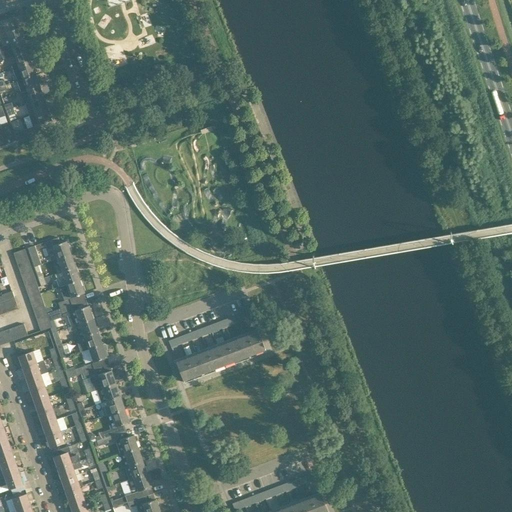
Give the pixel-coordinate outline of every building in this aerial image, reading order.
[(11,18),(0,21),(0,22),(3,33),(1,33),(5,46),(24,39),(20,28),(15,29),(11,18)] [(28,51),(24,39),(5,46),(10,58),(11,57),(28,51)] [(32,62),(28,51),(11,57),(15,56),(17,62),(13,63),(11,64),(13,69),(32,62)] [(36,74),(32,62),(13,69),(17,80),(36,74)] [(40,85),(36,74),(17,80),(21,92),(40,85)] [(44,97),(40,85),(21,92),(25,103),(44,97)] [(48,108),(44,97),(25,103),(29,115),(48,108)] [(33,126),(14,133),(17,141),(45,131),(42,123),(52,120),(48,108),(29,115),(33,126)] [(11,134),(10,129),(7,122),(0,124),(4,136),(11,134)] [(53,245),(47,248),(51,261),(58,259),(71,254),(67,241),(60,243),(58,237),(51,240),(53,245)] [(42,264),(39,255),(35,245),(28,248),(35,266),(40,265),(42,264)] [(27,254),(25,249),(14,253),(16,258),(27,254)] [(29,260),(27,254),(16,258),(18,264),(29,260)] [(75,267),(71,254),(58,259),(62,271),(75,267)] [(31,265),(29,261),(29,260),(18,264),(20,269),(31,265)] [(33,271),(31,265),(20,269),(22,275),(33,271)] [(39,279),(44,278),(40,265),(35,266),(39,279)] [(80,280),(75,267),(62,271),(55,274),(60,287),(61,286),(80,280)] [(35,276),(33,271),(22,275),(24,280),(35,276)] [(37,282),(35,276),(24,280),(26,286),(37,282)] [(58,303),(60,308),(71,304),(69,298),(72,297),(71,297),(84,292),(80,280),(61,286),(66,300),(58,303)] [(39,287),(37,282),(26,286),(28,291),(39,287)] [(41,293),(39,287),(28,291),(30,297),(41,293)] [(8,298),(14,296),(12,291),(2,294),(2,296),(0,296),(0,301),(3,300),(8,298)] [(43,298),(41,293),(30,297),(32,302),(43,298)] [(18,308),(14,296),(8,298),(13,310),(18,308)] [(13,310),(8,298),(3,300),(7,312),(13,310)] [(45,304),(43,298),(32,302),(33,308),(45,304)] [(47,309),(46,307),(45,304),(33,308),(35,313),(47,309)] [(71,304),(61,308),(63,314),(70,311),(73,310),(71,304)] [(73,310),(70,311),(75,325),(80,323),(94,318),(89,306),(76,310),(73,310)] [(60,308),(48,313),(49,315),(51,320),(51,321),(64,316),(63,314),(61,308),(60,308)] [(49,315),(48,313),(47,309),(35,313),(37,319),(49,315)] [(51,320),(49,315),(37,319),(39,324),(51,320)] [(94,318),(80,323),(85,336),(98,331),(94,318)] [(51,321),(51,320),(39,324),(41,330),(52,326),(51,321)] [(18,325),(23,337),(28,335),(24,323),(18,325)] [(13,327),(17,339),(23,337),(18,325),(13,327)] [(7,329),(11,341),(17,339),(13,327),(7,329)] [(11,341),(7,329),(1,331),(6,343),(11,341)] [(103,344),(98,331),(85,336),(80,338),(80,340),(78,341),(81,351),(89,349),(103,344)] [(255,353),(265,349),(258,331),(248,335),(255,353)] [(245,357),(255,353),(248,335),(238,339),(245,357)] [(235,361),(245,357),(238,339),(228,342),(235,361)] [(225,365),(235,361),(228,342),(218,346),(225,365)] [(107,357),(105,351),(106,350),(107,349),(106,344),(104,344),(103,344),(89,349),(94,362),(107,357)] [(214,369),(225,365),(218,346),(207,350),(214,369)] [(197,354),(204,372),(214,369),(207,350),(197,354)] [(37,363),(33,351),(19,356),(23,368),(37,363)] [(187,358),(194,376),(204,372),(197,354),(187,358)] [(52,357),(55,365),(60,363),(57,355),(52,357)] [(187,358),(177,361),(184,380),(194,376),(187,358)] [(41,374),(37,363),(23,368),(27,379),(41,374)] [(92,363),(75,369),(77,375),(83,373),(94,369),(92,363)] [(94,369),(83,373),(85,378),(89,377),(94,391),(97,390),(97,389),(116,383),(111,370),(106,372),(104,366),(94,369)] [(62,370),(57,372),(60,381),(65,379),(62,370)] [(45,386),(41,374),(27,379),(31,391),(45,386)] [(68,387),(65,379),(60,381),(63,389),(68,387)] [(120,396),(116,383),(97,389),(97,390),(102,402),(120,396)] [(50,398),(45,386),(31,391),(36,403),(50,398)] [(65,395),(68,403),(73,401),(71,393),(65,395)] [(125,408),(120,396),(102,402),(100,403),(104,416),(111,413),(125,408)] [(39,413),(53,408),(50,398),(36,403),(39,413)] [(76,409),(73,401),(68,403),(70,411),(76,409)] [(57,419),(53,408),(39,413),(43,424),(57,419)] [(130,422),(125,408),(111,413),(116,427),(101,432),(103,438),(126,430),(124,424),(130,422)] [(61,431),(58,423),(57,419),(43,424),(47,435),(61,431)] [(86,440),(81,424),(76,425),(81,442),(86,440)] [(103,438),(97,440),(99,446),(119,439),(124,452),(138,447),(134,435),(128,437),(126,430),(103,438)] [(65,442),(61,431),(47,435),(51,447),(65,442)] [(0,454),(12,450),(8,439),(0,441),(0,454)] [(70,457),(68,452),(71,451),(70,447),(69,446),(67,447),(53,452),(58,468),(80,461),(78,454),(70,457)] [(138,447),(124,452),(129,465),(143,460),(138,447)] [(15,461),(12,450),(0,454),(0,460),(2,465),(2,466),(15,461)] [(147,473),(143,460),(129,465),(131,471),(127,473),(129,479),(147,473)] [(6,477),(19,472),(15,461),(2,466),(6,477)] [(80,461),(58,468),(62,479),(76,475),(74,469),(82,467),(80,461)] [(103,461),(98,463),(102,475),(107,473),(111,471),(109,465),(105,466),(103,461)] [(13,493),(25,489),(19,472),(6,477),(0,479),(0,486),(8,484),(10,489),(11,488),(13,493)] [(111,486),(107,473),(102,475),(106,487),(111,486)] [(147,473),(129,479),(121,482),(126,496),(111,501),(113,507),(128,502),(153,493),(151,486),(152,486),(147,473)] [(81,479),(78,480),(76,475),(62,479),(66,491),(80,486),(83,485),(81,479)] [(83,495),(80,486),(66,491),(69,500),(83,495)] [(155,499),(153,493),(128,502),(130,508),(136,505),(138,511),(160,511),(161,511),(156,499),(155,499)] [(27,494),(13,499),(17,511),(31,506),(27,494)] [(316,511),(328,511),(322,494),(311,498),(316,511)] [(88,507),(83,495),(69,500),(74,511),(88,507)] [(316,511),(311,498),(310,498),(301,502),(304,511),(316,511)] [(304,511),(301,502),(291,505),(293,511),(304,511)]
